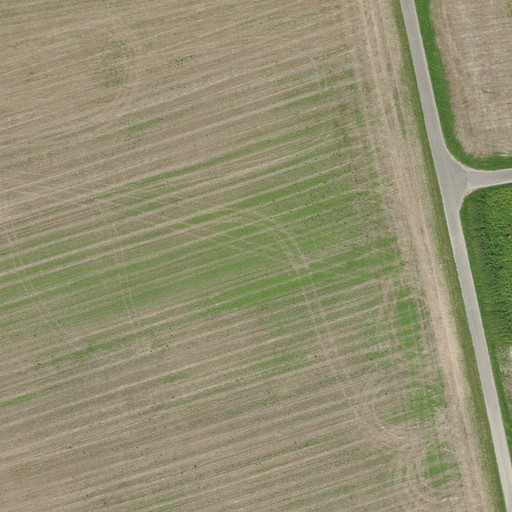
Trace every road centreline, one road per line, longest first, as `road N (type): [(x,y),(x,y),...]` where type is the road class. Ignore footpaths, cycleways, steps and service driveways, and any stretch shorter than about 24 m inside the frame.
road 1 (track): [(511,486),(449,187)]
road 2 (track): [(449,187),(409,0)]
